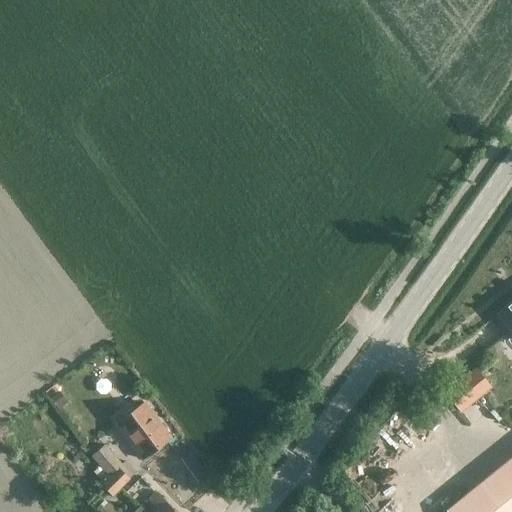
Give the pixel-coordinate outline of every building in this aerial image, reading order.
[(511,333),(511,299),(496,313),(511,333)] [(142,402),(114,423),(141,458),(169,437),(142,402)] [(511,511),(511,459),(446,511),(511,511)] [(112,497),(130,479),(120,469),(103,487),(112,497)] [(157,507),(152,511),(174,511),(155,492),(148,499),(157,507)] [(94,505),(100,511),(115,511),(102,498),(94,505)]
